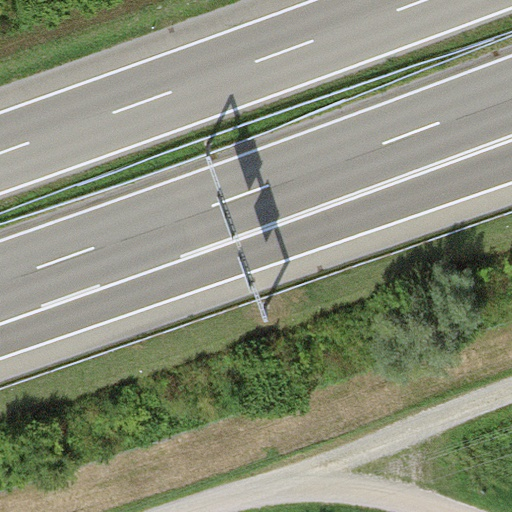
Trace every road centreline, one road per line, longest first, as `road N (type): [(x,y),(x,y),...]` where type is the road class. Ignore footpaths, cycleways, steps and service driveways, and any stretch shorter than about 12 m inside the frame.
road 1 (motorway): [(435,0),(0,155)]
road 2 (motorway): [(136,236),(511,98)]
road 3 (motorway): [(136,236),(511,127)]
road 4 (track): [(297,478),(511,394)]
road 5 (motorway): [(0,283),(136,236)]
road 6 (track): [(420,511),(297,478)]
